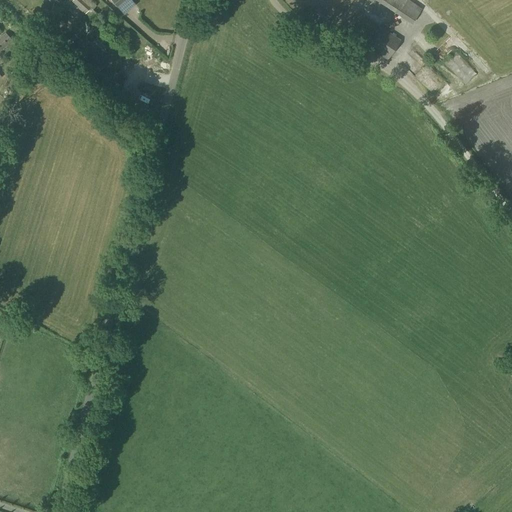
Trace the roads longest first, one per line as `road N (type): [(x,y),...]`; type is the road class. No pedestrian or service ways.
road 1 (unclassified): [(56,511),(190,0)]
road 2 (track): [(401,81),(437,115),(511,215)]
road 3 (unclassified): [(401,81),(272,0)]
